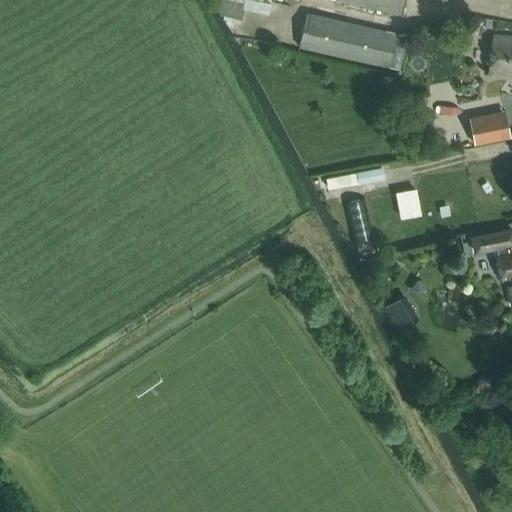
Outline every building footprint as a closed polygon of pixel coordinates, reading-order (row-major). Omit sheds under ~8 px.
[(404,0),(334,0),(401,15),(404,0)] [(306,14),(299,46),(389,68),(396,35),(306,14)] [(467,32),(471,58),(483,57),(480,30),(467,32)] [(511,75),(511,39),(494,37),(489,72),(511,75)] [(505,110),(469,117),(474,145),(510,138),(505,110)] [(341,184),(361,181),(359,171),(339,174),(341,184)] [(416,189),(395,193),(400,219),(421,215),(416,189)] [(361,197),(343,198),(344,224),(362,223),(361,197)] [(506,279),(511,308),(511,307),(511,231),(511,230),(472,238),(474,252),(500,247),(501,255),(497,256),(502,280),(506,279)] [(368,273),(387,269),(384,255),(366,258),(368,273)] [(413,324),(399,298),(385,306),(400,331),(413,324)]
